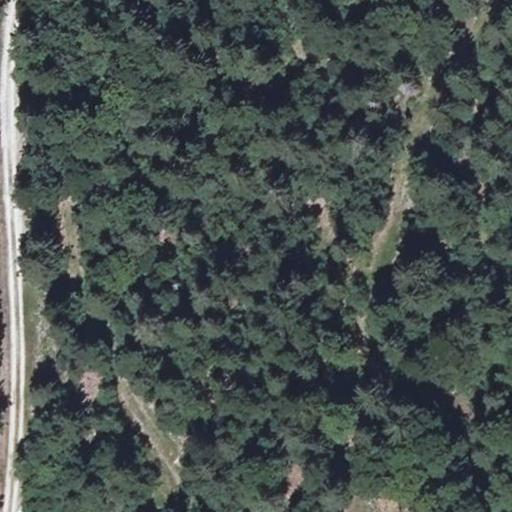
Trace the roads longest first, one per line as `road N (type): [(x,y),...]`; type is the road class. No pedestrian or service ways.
road 1 (track): [(367,511),(383,279),(438,99),(507,0)]
road 2 (track): [(0,47),(93,312),(170,460),(210,511)]
road 3 (track): [(0,443),(7,195),(0,105)]
